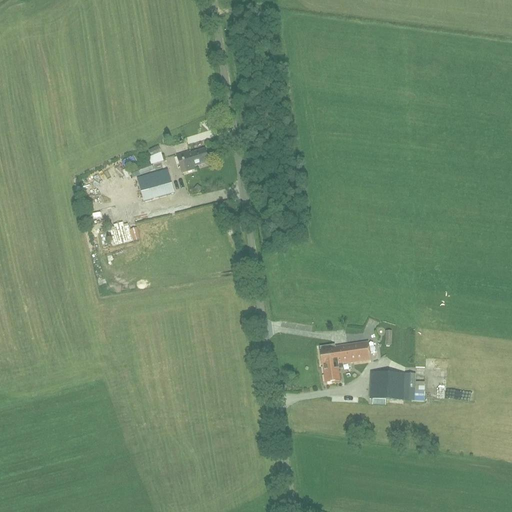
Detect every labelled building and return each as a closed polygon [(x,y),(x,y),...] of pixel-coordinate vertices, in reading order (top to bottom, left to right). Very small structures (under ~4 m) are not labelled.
[(150,161),(162,157),(161,153),(158,146),(149,150),(151,157),(149,159),(150,161)] [(208,163),(204,149),(190,154),(189,152),(181,155),(176,156),(182,173),(186,172),(195,169),(194,168),(208,163)] [(133,178),(153,170),(150,162),(130,170),(133,178)] [(168,170),(137,179),(144,202),(174,194),(168,170)] [(221,178),(207,182),(210,191),(224,187),(221,178)] [(354,348),(348,349),(350,364),(371,361),(368,342),(353,344),(354,348)] [(342,365),(349,364),(350,364),(348,349),(347,346),(335,348),(334,346),(320,348),(321,351),(320,351),(322,366),(323,366),(325,384),(340,382),(338,369),(342,368),(342,365)] [(448,383),(447,372),(438,373),(439,384),(448,383)] [(372,374),(371,400),(373,400),(372,405),(385,406),(385,400),(403,401),(403,387),(404,375),(372,374)] [(426,388),(403,387),(403,401),(426,402),(426,388)] [(441,390),(441,399),(450,398),(450,399),(464,398),(463,389),(441,390)] [(475,400),(475,391),(464,390),(464,400),(475,400)]
